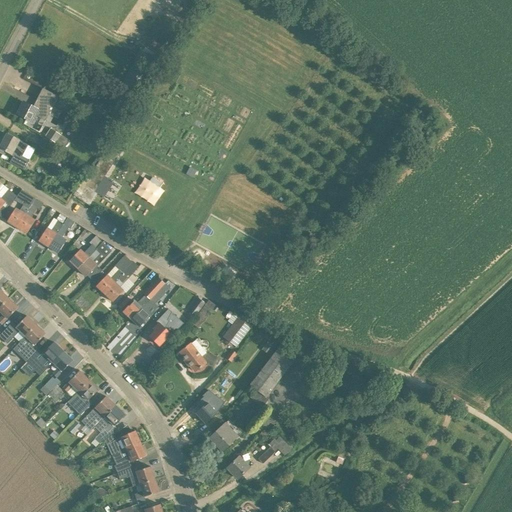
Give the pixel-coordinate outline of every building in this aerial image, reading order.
[(81,88),(78,77),(66,80),(69,91),(81,88)] [(24,103),(18,115),(27,120),(24,126),(39,133),(42,128),(45,122),(58,97),(52,94),(43,89),(33,108),(24,103)] [(45,136),(55,144),(57,145),(63,137),(50,128),(44,136),(45,136)] [(23,156),(28,146),(7,135),(0,148),(0,149),(14,157),(11,164),(24,171),(30,160),(23,156)] [(38,147),(49,154),(55,144),(45,136),(38,147)] [(69,141),(63,137),(57,145),(63,149),(69,141)] [(105,176),(117,157),(107,150),(86,183),(83,181),(73,196),(90,207),(98,194),(94,192),(104,178),(105,176)] [(105,199),(114,184),(104,178),(94,192),(97,194),(105,199)] [(72,190),(69,183),(58,187),(61,194),(72,190)] [(0,209),(10,197),(15,200),(17,197),(4,187),(3,188),(3,189),(0,192),(0,209)] [(18,229),(36,200),(21,191),(17,197),(15,200),(24,206),(20,212),(15,209),(7,222),(18,229)] [(27,234),(35,221),(30,218),(36,209),(39,210),(43,204),(36,200),(18,229),(27,234)] [(48,247),(66,218),(60,215),(56,221),(58,222),(51,231),(47,229),(39,241),(48,247)] [(66,241),(62,238),(68,229),(70,230),(75,223),(68,218),(67,219),(66,218),(48,247),(58,254),(66,241)] [(78,269),(97,250),(101,245),(102,243),(95,237),(89,243),(92,246),(84,254),(80,250),(70,261),(78,269)] [(93,262),(101,254),(97,250),(78,269),(86,277),(88,275),(93,279),(101,270),(97,266),(93,262)] [(96,287),(104,294),(123,275),(132,264),(125,257),(115,267),(119,270),(112,277),(108,274),(96,287)] [(123,275),(104,294),(113,302),(123,291),(119,288),(128,279),(138,268),(133,263),(132,264),(123,275)] [(155,295),(165,284),(164,284),(159,279),(144,295),(145,296),(139,303),(135,299),(123,312),(132,320),(150,301),(155,295)] [(165,284),(169,288),(174,283),(168,280),(164,284),(165,284)] [(0,308),(9,299),(0,290),(0,308)] [(18,308),(9,299),(0,308),(0,312),(3,315),(0,318),(0,323),(1,325),(18,308)] [(195,317),(205,304),(199,299),(189,312),(195,317)] [(150,301),(132,320),(140,328),(158,308),(154,305),(150,301)] [(198,329),(203,323),(216,306),(208,301),(191,323),(198,329)] [(183,324),(168,310),(156,322),(158,324),(154,330),(156,331),(150,337),(159,346),(170,334),(172,336),(183,324)] [(0,337),(6,344),(13,336),(14,338),(20,332),(25,337),(36,326),(27,316),(17,327),(12,323),(0,335),(0,337)] [(236,347),(251,327),(239,318),(224,338),(227,341),(226,343),(231,347),(233,345),(236,347)] [(27,354),(46,335),(36,326),(25,337),(14,349),(23,358),(20,361),(25,365),(29,361),(29,360),(31,358),(27,354)] [(206,353),(196,340),(180,352),(181,354),(184,357),(185,359),(191,366),(192,367),(194,371),(195,372),(206,364),(201,357),(206,353)] [(264,361),(269,355),(276,346),(269,341),(262,350),(264,351),(259,357),(264,361)] [(64,352),(54,343),(38,360),(42,364),(44,362),(49,367),(53,363),(64,352)] [(256,391),(266,398),(274,387),(276,388),(293,365),(291,364),(296,358),(280,346),(250,386),(256,391)] [(230,362),(236,354),(232,351),(226,359),(230,362)] [(73,361),(64,352),(53,363),(58,368),(52,374),(56,378),(73,361)] [(89,381),(79,371),(63,389),(67,393),(73,387),(78,392),(89,381)] [(44,386),(50,393),(51,393),(57,386),(58,384),(52,378),(44,386)] [(99,390),(89,381),(78,392),(84,398),(78,404),(82,407),(99,390)] [(57,386),(51,393),(50,393),(49,395),(56,403),(63,396),(59,392),(61,390),(57,386)] [(212,399),(218,394),(212,389),(204,397),(209,402),(196,414),(205,424),(221,410),(212,399)] [(266,398),(256,391),(251,397),(263,406),(268,399),(266,398)] [(86,417),(92,423),(95,427),(96,427),(106,416),(116,406),(106,397),(86,417)] [(118,432),(114,426),(125,416),(116,406),(106,416),(96,427),(95,427),(92,430),(93,431),(95,428),(100,433),(94,439),(99,445),(118,432)] [(80,427),(75,422),(71,426),(76,431),(80,427)] [(225,424),(209,439),(222,452),(237,437),(225,425),(225,424)] [(113,442),(118,453),(126,450),(140,443),(135,432),(121,438),(119,431),(118,432),(105,441),(107,445),(113,442)] [(140,443),(126,450),(118,453),(122,462),(116,465),(116,466),(115,467),(118,473),(123,472),(123,471),(132,467),(130,463),(146,456),(140,443)] [(275,452),(270,447),(258,459),(263,464),(275,452)] [(252,466),(243,455),(227,469),(238,479),(252,466)] [(151,467),(128,475),(130,480),(138,478),(140,484),(155,479),(151,467)] [(155,479),(140,484),(142,492),(135,495),(137,500),(145,497),(159,493),(155,479)]
